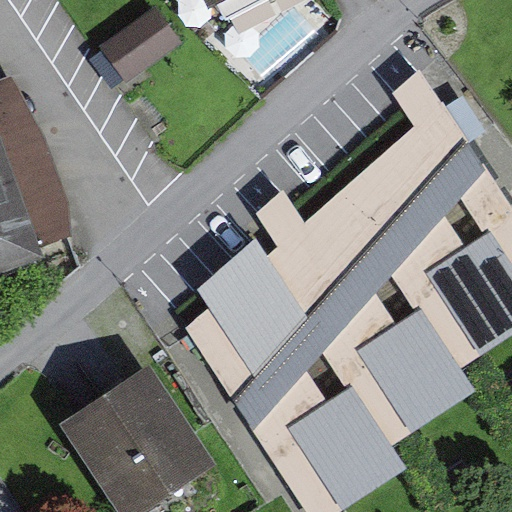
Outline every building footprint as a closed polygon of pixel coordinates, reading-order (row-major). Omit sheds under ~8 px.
[(222,0),(231,16),(261,0),(222,0)] [(195,48),(169,10),(106,54),(132,92),(195,48)] [(397,97),(423,69),(397,45),(371,73),(397,97)] [(0,86),(0,287),(65,266),(59,246),(92,235),(61,142),(27,80),(1,89),(0,86)] [(223,313),(200,332),(316,511),(324,511),(345,497),(353,507),(414,465),(393,435),(416,419),(422,429),(484,388),(463,357),(485,343),(493,353),(511,338),(511,192),(494,167),(485,176),(472,154),(480,144),(456,107),(282,261),(267,244),(212,295),(223,313)] [(173,373),(78,431),(128,511),(179,511),(238,476),(173,373)]
